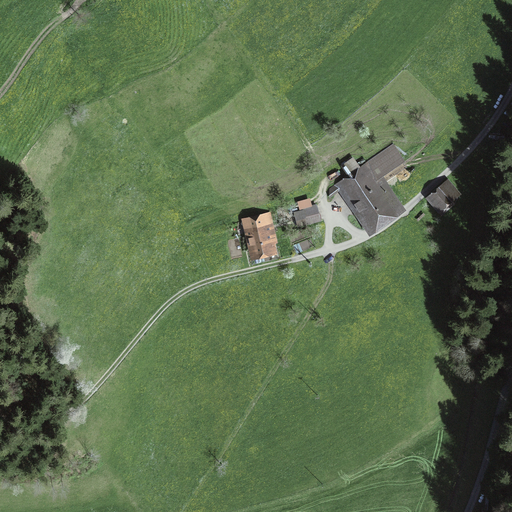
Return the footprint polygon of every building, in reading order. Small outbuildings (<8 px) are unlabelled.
[(393,147),(371,162),(380,175),(402,160),(393,147)] [(392,193),(380,175),(371,162),(342,183),(357,204),(352,207),(368,229),(400,206),(391,194),(392,193)] [(441,214),(454,204),(452,202),(459,195),(447,181),(427,198),(441,214)] [(320,220),(316,206),(303,210),(307,224),(320,220)] [(273,252),(271,244),(277,243),(270,214),(245,219),(254,256),(273,252)]
